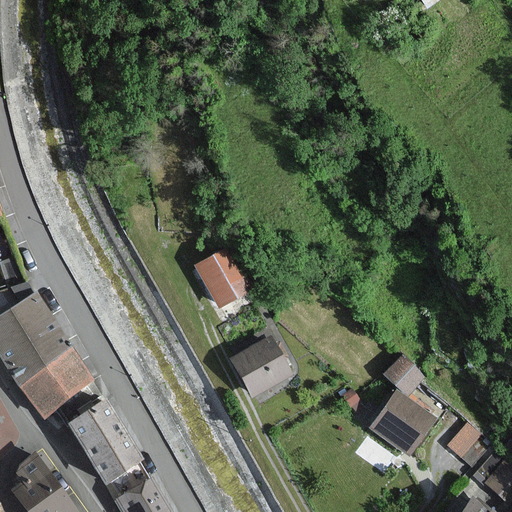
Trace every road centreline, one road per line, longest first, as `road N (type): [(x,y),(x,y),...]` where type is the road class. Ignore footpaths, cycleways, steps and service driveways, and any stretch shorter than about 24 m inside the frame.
road 1 (residential): [(0,126),(29,219),(192,511)]
road 2 (residential): [(103,511),(0,380)]
